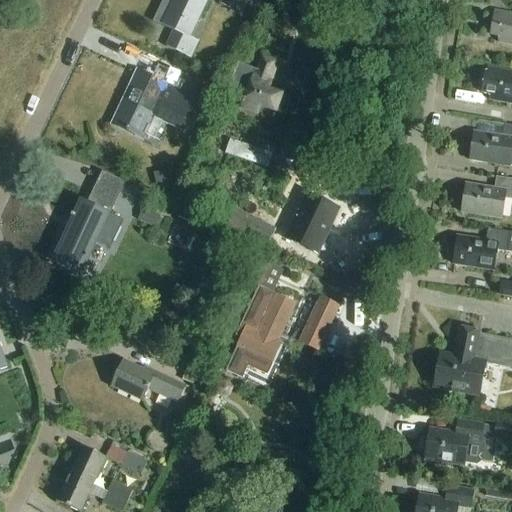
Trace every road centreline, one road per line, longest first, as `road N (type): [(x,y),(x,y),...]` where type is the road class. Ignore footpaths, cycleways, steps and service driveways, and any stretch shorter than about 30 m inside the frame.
road 1 (tertiary): [(361,511),(438,0)]
road 2 (residential): [(0,259),(53,403),(43,449),(9,511)]
road 3 (residential): [(93,0),(0,204)]
